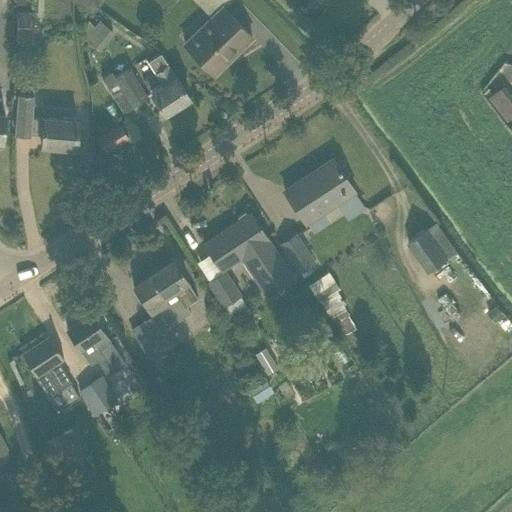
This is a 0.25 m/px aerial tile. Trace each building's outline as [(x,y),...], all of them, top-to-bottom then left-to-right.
[(301,0),(313,12),(314,11),(326,0),(301,0)] [(220,3),(182,40),(211,70),(212,69),(233,48),(236,51),(252,36),(220,3)] [(29,12),(29,9),(16,9),(15,41),(33,41),(33,12),(29,12)] [(83,36),(87,39),(98,48),(113,30),(98,18),(83,36)] [(153,71),(142,78),(149,90),(153,96),(164,113),(189,97),(178,80),(160,51),(146,60),(153,71)] [(101,75),(123,110),(147,94),(128,65),(114,74),(111,69),(101,75)] [(509,119),(511,116),(511,93),(505,84),(491,95),(509,119)] [(31,115),(33,94),(18,93),(15,133),(29,134),(29,133),(41,134),(40,144),(75,147),(78,116),(41,113),(41,116),(31,115)] [(97,137),(105,150),(127,136),(119,123),(97,137)] [(288,194),(287,194),(306,223),(323,211),(329,219),(342,211),(336,203),(354,191),(332,158),(317,168),(320,173),(288,194)] [(238,220),(204,243),(221,270),(206,280),(222,305),(241,292),(224,267),(239,257),(265,295),(293,277),(261,229),(250,212),(247,214),(246,212),(242,210),(236,214),(236,218),(238,220)] [(406,240),(427,270),(457,249),(436,219),(406,240)] [(278,241),(297,270),(315,259),(296,230),(278,241)] [(152,309),(154,312),(142,321),(161,348),(178,337),(169,323),(189,310),(185,303),(197,296),(172,258),(133,284),(150,310),(152,309)] [(329,271),(310,280),(329,324),(349,315),(329,271)] [(498,305),(488,312),(496,322),(505,315),(498,305)] [(90,362),(97,357),(107,373),(123,362),(90,312),(66,328),(79,348),(80,347),(90,362)] [(63,357),(59,351),(48,335),(21,352),(48,394),(71,380),(58,360),(63,357)] [(262,345),(250,352),(260,369),(272,361),(262,345)] [(283,353),(288,359),(296,359),(299,352),(295,345),(287,346),(283,353)] [(102,373),(89,381),(104,405),(117,397),(102,373)] [(104,405),(89,381),(77,389),(93,413),(104,405)] [(0,474),(17,466),(0,434),(0,474)]
